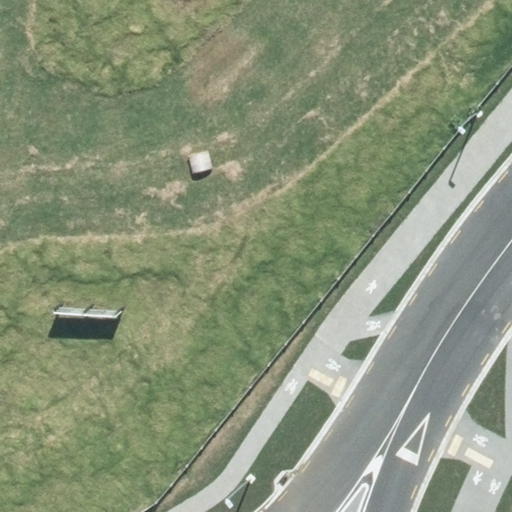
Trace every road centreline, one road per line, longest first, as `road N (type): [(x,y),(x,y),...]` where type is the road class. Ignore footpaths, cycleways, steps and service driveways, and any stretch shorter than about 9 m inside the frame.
road 1 (residential): [(511,235),(452,318),(405,409)]
road 2 (residential): [(299,511),(340,459),(405,409)]
